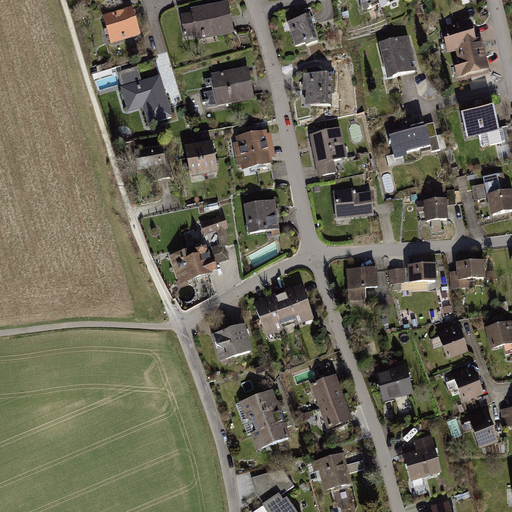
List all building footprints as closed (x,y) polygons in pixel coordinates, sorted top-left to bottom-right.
[(378,0),(358,0),(363,11),(380,4),(378,0)] [(192,13),(181,15),(185,37),(196,35),(197,38),(232,32),(227,3),(191,9),(192,13)] [(129,12),(102,19),(108,43),(135,35),(131,20),(129,12)] [(310,14),(288,21),(296,46),(305,43),(306,46),(319,42),(314,25),(310,14)] [(471,20),(441,28),(447,52),(456,50),(458,50),(456,44),(476,39),(471,20)] [(408,37),(378,44),(386,78),(396,76),(416,71),(408,37)] [(482,38),(476,39),(456,44),(458,50),(456,50),(458,57),(453,58),(458,78),(491,70),(482,38)] [(248,67),(211,74),(212,78),(206,80),(207,86),(213,85),(215,91),(204,93),(207,108),(254,99),(248,67)] [(125,89),(120,91),(126,113),(143,109),(146,124),(168,120),(161,94),(157,81),(138,86),(135,70),(121,73),(125,89)] [(335,75),(304,74),(303,91),(306,91),(306,105),(330,106),(330,92),(335,92),(335,75)] [(475,105),(458,109),(466,140),(487,135),(490,146),(501,143),(506,142),(503,128),(501,129),(495,102),(476,107),(475,105)] [(434,123),(423,125),(424,128),(426,128),(430,146),(432,152),(446,148),(443,135),(437,137),(434,123)] [(406,152),(430,146),(426,128),(424,128),(423,125),(389,133),(394,155),(395,158),(402,157),(407,155),(406,152)] [(503,128),(506,142),(501,143),(501,146),(509,143),(510,126),(503,128)] [(342,129),(309,135),(318,177),(338,174),(336,161),(348,159),(342,129)] [(267,130),(249,133),(256,168),(273,164),(272,160),(276,159),(271,133),(267,134),(267,130)] [(256,168),(249,133),(235,136),(236,142),(233,143),(237,166),(241,166),(242,170),(256,168)] [(195,145),(184,147),(190,177),(217,172),(212,142),(201,144),(195,145)] [(162,146),(135,150),(139,170),(148,168),(150,174),(155,173),(156,180),(173,177),(170,159),(168,151),(163,152),(162,146)] [(404,162),(402,157),(395,158),(394,155),(386,156),(388,166),(404,162)] [(497,175),(483,179),(485,184),(488,198),(492,216),(511,210),(511,190),(502,193),(497,175)] [(465,176),(457,179),(460,192),(469,190),(465,176)] [(472,187),(473,191),(475,201),(488,198),(485,184),(472,187)] [(353,189),(332,191),(335,220),(374,216),(373,207),(372,192),(354,194),(353,189)] [(446,192),(446,200),(447,209),(456,209),(455,191),(446,192)] [(448,220),(447,209),(446,200),(417,202),(418,214),(424,214),(425,222),(432,221),(432,232),(442,232),(442,220),(448,220)] [(215,203),(199,206),(199,215),(216,212),(215,203)] [(275,207),(247,210),(250,236),(277,232),(275,207)] [(217,219),(200,224),(205,237),(217,233),(219,248),(225,246),(228,246),(226,230),(228,229),(224,215),(216,217),(217,219)] [(196,247),(169,256),(179,285),(212,274),(212,273),(217,271),(215,265),(230,260),(225,246),(219,248),(221,253),(209,256),(207,249),(206,247),(201,244),(197,245),(196,247)] [(475,279),(486,278),(485,266),(485,261),(457,263),(458,272),(451,272),(452,289),(468,288),(467,283),(475,282),(475,279)] [(408,266),(408,270),(409,284),(437,282),(437,269),(436,264),(408,266)] [(359,269),(347,270),(349,300),(365,299),(365,290),(377,289),(376,268),(359,269)] [(390,285),(409,284),(408,270),(389,271),(390,285)] [(284,291),(285,294),(296,323),(297,326),(313,320),(301,286),(291,290),(290,289),(288,290),(284,291)] [(273,295),(271,296),(283,328),(296,323),(285,294),(277,297),(276,294),(273,295)] [(264,300),(253,304),(266,337),(283,331),(283,328),(271,296),(268,297),(263,299),(264,300)] [(511,322),(501,325),(486,329),(490,350),(503,347),(505,356),(511,354),(511,347),(511,345),(511,344),(511,322)] [(226,331),(211,335),(219,361),(252,351),(244,325),(226,331)] [(458,325),(437,333),(448,361),(469,353),(464,339),(458,325)] [(406,367),(376,375),(383,403),(413,395),(406,367)] [(473,367),(452,375),(453,376),(446,378),(448,383),(447,384),(449,390),(457,387),(463,403),(484,395),(479,381),(473,367)] [(320,409),(345,399),(336,376),(311,385),(320,409)] [(273,392),(239,404),(245,420),(279,408),(273,392)] [(488,396),(482,398),(485,406),(491,404),(488,396)] [(345,399),(320,409),(328,431),(353,421),(345,399)] [(285,423),(279,408),(245,420),(251,435),(285,423)] [(511,408),(502,410),(505,429),(511,428),(511,408)] [(468,418),(464,419),(465,424),(471,422),(481,450),(499,443),(494,429),(487,410),(468,417),(468,418)] [(291,439),(285,423),(251,435),(257,451),(291,439)] [(415,441),(417,451),(404,455),(411,482),(441,474),(431,437),(415,441)] [(343,454),(312,462),(315,473),(319,472),(324,491),(351,485),(349,474),(346,466),(343,454)] [(363,462),(346,466),(349,474),(365,470),(363,462)] [(251,478),(255,494),(264,506),(262,506),(265,511),(294,511),(286,499),(283,502),(279,497),(294,487),(283,470),(251,478)] [(433,511),(449,511),(448,503),(432,507),(433,511)]
